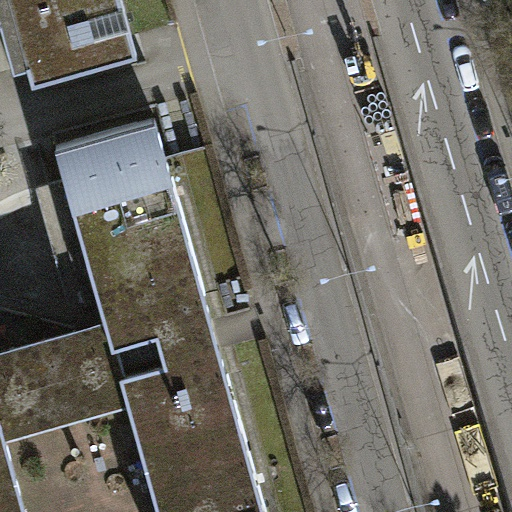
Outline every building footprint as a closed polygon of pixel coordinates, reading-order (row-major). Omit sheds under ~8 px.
[(0,0),(0,13),(14,66),(27,63),(32,82),(135,54),(119,0),(0,0)] [(266,511),(245,442),(180,214),(153,115),(55,142),(60,160),(65,177),(73,213),(77,227),(98,311),(106,340),(124,336),(149,329),(157,355),(140,360),(115,369),(125,400),(134,438),(154,511),(266,511)] [(98,311),(38,330),(64,417),(125,400),(115,369),(106,340),(98,311)] [(38,330),(0,339),(0,423),(3,434),(64,417),(38,330)] [(0,467),(13,464),(3,434),(0,423),(0,467)] [(0,511),(26,511),(13,464),(0,467),(0,511)]
